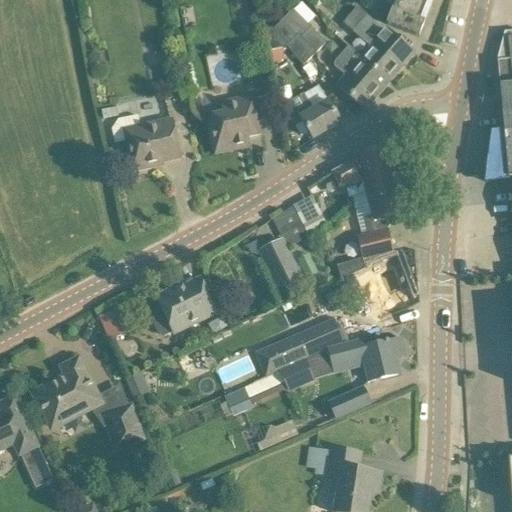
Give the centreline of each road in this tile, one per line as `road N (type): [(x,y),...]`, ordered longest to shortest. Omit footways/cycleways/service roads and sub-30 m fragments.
road 1 (tertiary): [(0,342),(262,204),(370,128),(423,112),(456,121)]
road 2 (tertiary): [(431,511),(456,121)]
road 3 (tertiary): [(456,121),(481,0)]
